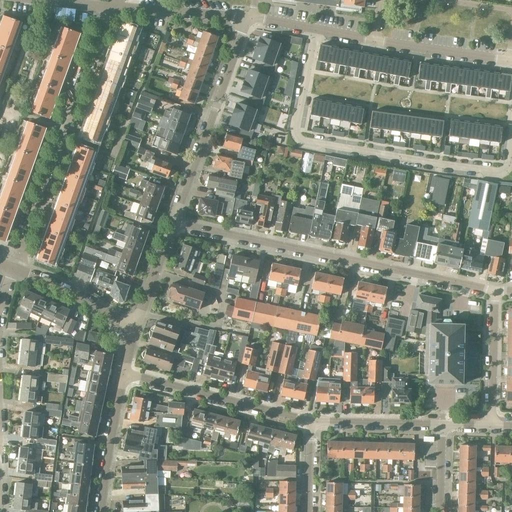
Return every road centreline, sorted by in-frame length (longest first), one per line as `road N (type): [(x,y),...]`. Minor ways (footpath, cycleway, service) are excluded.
road 1 (residential): [(314,29),(295,128),(304,141),(495,172),(508,163),(511,130)]
road 2 (residential): [(495,290),(172,221)]
road 3 (residential): [(14,270),(57,134),(70,123),(91,69),(103,7)]
road 4 (residential): [(172,221),(250,18)]
road 5 (residential): [(124,372),(310,420)]
road 6 (residential): [(102,511),(124,372)]
road 7 (residential): [(509,60),(374,40)]
road 8 (residential): [(489,425),(495,290)]
road 9 (residential): [(116,8),(250,18)]
road 10 (residential): [(136,326),(14,270)]
road 11 (residential): [(310,420),(441,423)]
